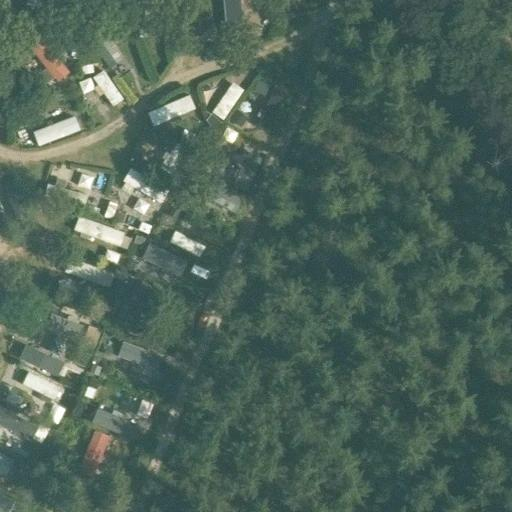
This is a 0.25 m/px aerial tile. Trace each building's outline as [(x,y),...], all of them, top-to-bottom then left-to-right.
[(51,0),(49,12),(57,14),(60,2),(51,0)] [(238,0),(223,0),(226,26),(240,25),(238,0)] [(292,0),(276,0),(285,20),(298,15),(292,0)] [(147,1),(134,3),(139,38),(152,36),(147,1)] [(208,18),(196,21),(200,39),(212,37),(208,18)] [(85,20),(77,23),(81,31),(88,27),(85,20)] [(57,23),(51,28),(55,34),(62,30),(57,23)] [(99,28),(86,37),(108,69),(121,60),(99,28)] [(39,35),(27,45),(46,69),(54,79),(57,82),(69,73),(39,35)] [(92,66),(82,67),(84,75),(93,73),(92,66)] [(46,69),(39,75),(46,85),(54,79),(46,69)] [(102,72),(93,79),(112,107),(122,100),(102,72)] [(232,83),(212,113),(223,121),(244,91),(232,83)] [(276,86),(258,128),(271,134),(289,91),(276,86)] [(189,97),(148,114),(154,127),(195,110),(189,97)] [(238,111),(231,121),(240,128),(247,118),(238,111)] [(74,117),(32,133),(37,147),(79,131),(74,117)] [(213,118),(207,124),(215,131),(221,125),(213,118)] [(177,145),(158,170),(167,178),(187,152),(177,145)] [(188,151),(181,161),(189,167),(196,157),(188,151)] [(246,155),(232,187),(245,193),(260,161),(246,155)] [(199,157),(192,168),(202,174),(208,163),(199,157)] [(130,170),(123,182),(161,204),(168,192),(130,170)] [(79,173),(77,184),(90,188),(93,177),(79,173)] [(13,181),(1,186),(17,222),(29,217),(13,181)] [(48,185),(45,197),(83,207),(86,196),(63,190),(48,185)] [(212,185),(205,198),(235,214),(242,201),(212,185)] [(182,190),(175,203),(182,207),(189,194),(182,190)] [(131,234),(150,204),(141,199),(122,229),(131,234)] [(173,207),(169,215),(176,219),(180,211),(173,207)] [(181,219),(205,230),(210,219),(186,208),(181,219)] [(117,213),(114,221),(122,224),(125,216),(117,213)] [(78,217),(74,230),(119,246),(123,234),(78,217)] [(141,222),(138,229),(148,233),(151,226),(141,222)] [(175,232),(169,243),(198,257),(203,247),(175,232)] [(137,236),(134,244),(142,246),(145,239),(137,236)] [(149,246),(142,261),(178,279),(185,264),(149,246)] [(69,259),(64,274),(107,290),(113,274),(69,259)] [(121,278),(118,286),(125,289),(128,280),(121,278)] [(140,285),(120,319),(132,327),(153,292),(140,285)] [(51,314),(46,328),(80,340),(85,327),(51,314)] [(123,344),(118,358),(157,372),(162,358),(123,344)] [(27,347),(21,360),(57,377),(63,364),(27,347)] [(77,353),(73,362),(85,368),(89,359),(77,353)] [(92,365),(89,373),(97,377),(101,368),(92,365)] [(30,373),(23,385),(43,395),(48,398),(54,401),(60,388),(30,373)] [(91,379),(88,386),(95,390),(98,382),(91,379)] [(11,393),(7,401),(15,405),(20,397),(11,393)] [(43,395),(41,399),(50,404),(52,400),(48,398),(43,395)] [(0,406),(0,425),(31,442),(39,428),(0,406)] [(98,409),(92,423),(133,440),(139,426),(98,409)] [(51,429),(48,436),(57,440),(60,432),(51,429)] [(95,432),(81,469),(94,474),(108,437),(95,432)] [(0,454),(0,473),(6,476),(13,462),(0,454)] [(20,461),(17,468),(24,471),(27,465),(20,461)] [(35,467),(32,474),(40,478),(43,472),(35,467)] [(50,495),(46,503),(53,507),(58,498),(50,495)]
